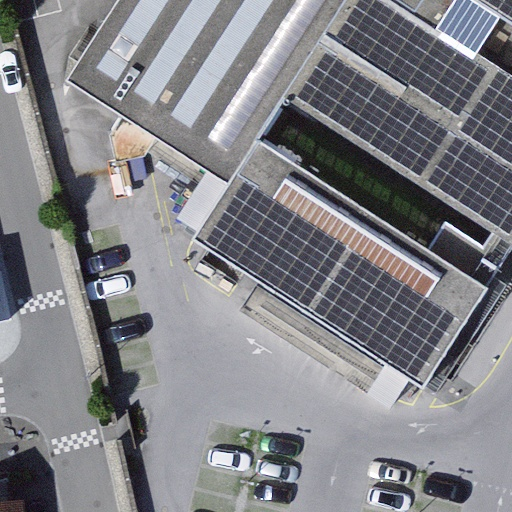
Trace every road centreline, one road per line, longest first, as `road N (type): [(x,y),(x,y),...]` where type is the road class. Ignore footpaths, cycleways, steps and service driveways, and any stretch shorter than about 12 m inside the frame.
road 1 (residential): [(0,148),(59,385)]
road 2 (residential): [(59,385),(87,511)]
